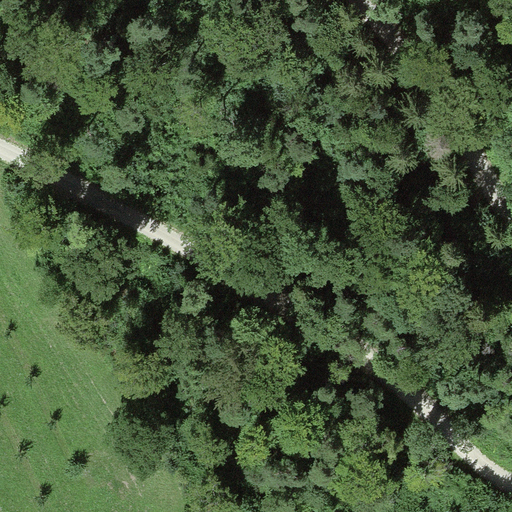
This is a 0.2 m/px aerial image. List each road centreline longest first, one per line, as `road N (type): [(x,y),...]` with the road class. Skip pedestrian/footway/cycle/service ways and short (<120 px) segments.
road 1 (track): [(0,151),(151,211),(224,254),(335,334),(451,444),(511,479)]
road 2 (track): [(511,228),(403,51),(356,0)]
